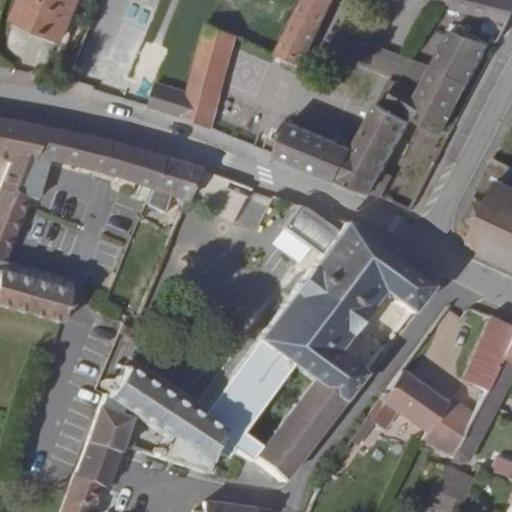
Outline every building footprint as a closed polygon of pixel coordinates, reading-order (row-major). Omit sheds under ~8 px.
[(84,0),(29,0),(22,20),(69,39),(84,0)] [(308,62),(341,0),(315,0),(291,46),(295,48),(292,55),(308,62)] [(341,0),(308,62),(312,64),(346,0),(341,0)] [(511,0),(448,0),(447,3),(497,14),(490,29),(498,33),(507,37),(511,26),(511,0)] [(198,76),(194,93),(189,111),(224,128),(249,36),(214,22),(198,76)] [(495,41),(461,26),(425,89),(401,78),(391,96),(384,92),(357,147),(297,119),(281,153),(382,198),(401,168),(392,164),(420,111),(449,126),(495,41)] [(391,77),(399,54),(348,37),(341,60),(391,77)] [(185,72),(173,68),(164,102),(178,107),(189,111),(194,93),(180,89),(185,72)] [(194,93),(198,76),(185,72),(180,89),(194,93)] [(50,158),(117,173),(125,142),(64,129),(0,118),(0,160),(2,161),(0,168),(0,304),(65,321),(71,296),(73,289),(5,270),(20,213),(33,218),(50,158)] [(125,142),(117,173),(154,185),(166,153),(125,142)] [(203,166),(166,153),(154,185),(191,197),(203,166)] [(511,168),(497,162),(484,186),(499,193),(496,200),(485,202),(476,218),(482,226),(471,250),(511,268),(511,168)] [(353,215),(300,197),(290,212),(333,242),(320,260),(217,396),(210,405),(138,356),(137,356),(130,365),(124,360),(111,393),(95,434),(125,444),(126,440),(138,411),(163,430),(155,451),(209,471),(214,471),(220,451),(222,444),(258,456),(260,454),(264,454),(274,461),(271,464),(278,471),(281,467),(289,473),(368,371),(362,366),(367,360),(355,350),(349,358),(345,356),(349,351),(345,348),(391,284),(419,305),(436,283),(433,278),(398,249),(376,232),(353,215)] [(311,253),(320,260),(333,242),(290,212),(278,229),(311,253)] [(320,260),(311,253),(208,390),(217,396),(320,260)] [(498,365),(506,351),(511,339),(511,321),(499,315),(478,353),(498,365)] [(217,396),(208,390),(144,348),(138,356),(210,405),(217,396)] [(491,380),(505,387),(511,373),(511,354),(506,351),(498,365),(491,380)] [(491,380),(498,365),(478,353),(469,371),(488,384),(491,380)] [(453,451),(476,407),(451,391),(448,396),(407,367),(372,416),(388,428),(404,406),(446,433),(439,445),(453,451)] [(505,387),(491,380),(488,384),(485,390),(500,398),(505,387)] [(476,407),(453,451),(469,458),(470,456),(500,398),(485,390),(476,407)] [(378,442),(362,430),(356,439),(372,450),(378,442)] [(79,473),(104,482),(109,484),(125,444),(95,434),(79,473)] [(487,471),(511,482),(511,463),(493,456),(487,471)] [(472,475),(447,463),(427,503),(444,511),(453,511),(463,493),(472,475)] [(92,511),(104,482),(79,473),(64,511),(92,511)] [(474,476),(472,475),(463,493),(469,496),(478,478),(474,476)] [(485,511),(488,506),(469,496),(463,510),(466,511),(485,511)] [(261,511),(262,506),(210,501),(209,510),(199,509),(198,511),(261,511)]
